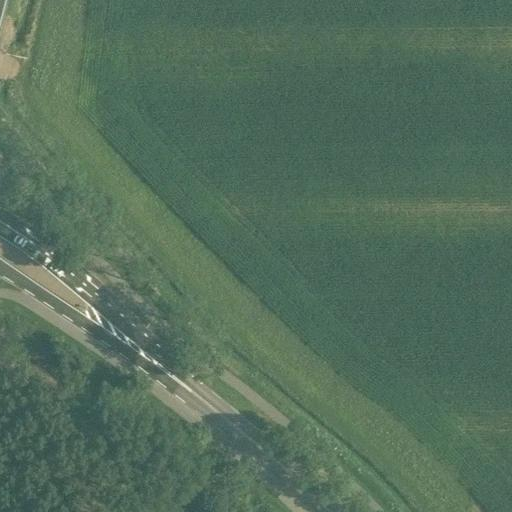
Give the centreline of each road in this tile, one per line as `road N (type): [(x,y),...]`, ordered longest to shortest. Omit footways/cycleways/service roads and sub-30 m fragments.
road 1 (primary): [(327,511),(187,385),(108,328)]
road 2 (primary): [(108,328),(84,296),(0,233)]
road 3 (primary): [(0,268),(108,328)]
